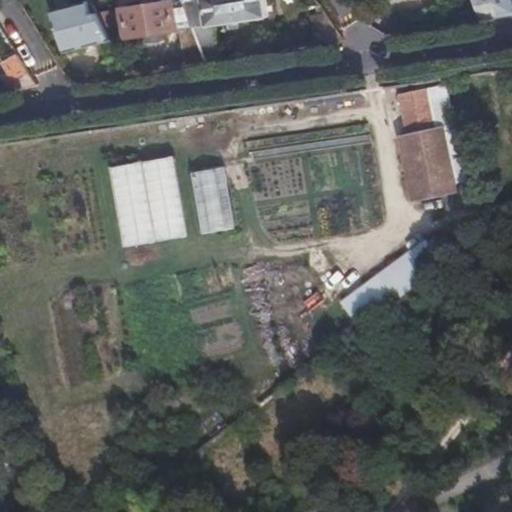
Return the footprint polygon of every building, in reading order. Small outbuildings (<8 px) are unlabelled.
[(185,64),(210,60),(186,0),(157,0),(158,4),(125,9),(130,37),(146,34),(148,43),(164,40),(163,32),(179,29),(185,64)] [(186,0),(210,60),(218,59),(213,24),(267,16),(263,0),(186,0)] [(455,24),(498,17),(491,0),(475,0),(479,9),(453,13),(455,24)] [(511,0),(491,0),(498,17),(511,15),(511,0)] [(67,51),(113,40),(109,32),(101,18),(93,5),(91,1),(53,11),(67,51)] [(328,43),(344,40),(325,11),(312,19),(328,43)] [(109,13),(101,18),(109,32),(117,28),(109,13)] [(2,80),(8,90),(38,86),(19,56),(3,66),(9,76),(2,80)] [(401,94),(408,136),(437,131),(429,89),(401,94)] [(437,131),(408,136),(419,196),(447,192),(437,131)] [(179,159),(113,169),(126,249),(192,239),(179,159)] [(229,169),(196,174),(205,235),(238,230),(229,169)] [(341,300),(360,327),(446,265),(427,239),(341,300)] [(299,375),(341,342),(329,327),(312,340),(314,342),(289,362),(299,375)]
